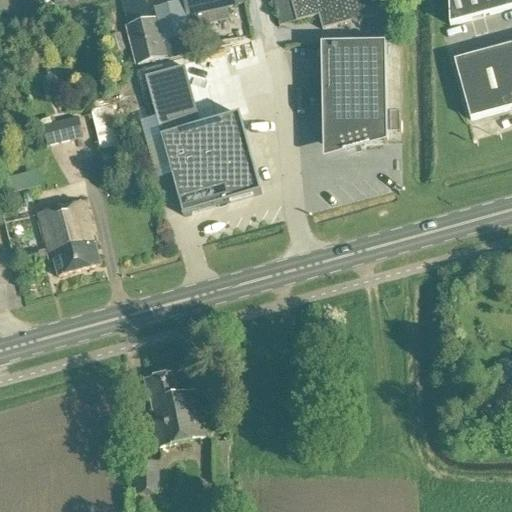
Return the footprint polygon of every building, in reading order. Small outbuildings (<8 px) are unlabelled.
[(0,0),(0,17),(10,17),(8,0),(0,0)] [(54,0),(57,9),(92,0),(54,0)] [(135,69),(137,68),(166,61),(166,60),(156,20),(149,21),(143,0),(137,0),(120,4),(135,69)] [(227,9),(249,5),(247,0),(182,0),(187,19),(189,32),(230,24),(227,9)] [(374,3),(376,0),(289,0),(297,25),(319,19),(323,33),(352,25),(359,29),(364,22),(378,17),(374,3)] [(511,0),(448,0),(450,27),(511,10),(511,0)] [(120,36),(109,39),(113,56),(124,53),(120,36)] [(322,48),(324,148),(388,147),(386,47),(322,48)] [(511,48),(455,64),(471,123),(511,111),(511,48)] [(195,100),(253,92),(248,50),(190,57),(195,100)] [(47,71),(55,100),(66,97),(59,68),(47,71)] [(126,163),(108,101),(93,105),(95,113),(90,114),(102,155),(98,156),(102,170),(126,163)] [(240,118),(161,140),(183,219),(262,197),(240,118)] [(48,149),(83,140),(78,120),(51,126),(50,121),(41,123),(48,149)] [(136,199),(139,184),(126,182),(124,197),(136,199)] [(55,284),(99,271),(93,250),(96,249),(84,209),(35,223),(47,267),(51,267),(55,284)] [(37,254),(26,257),(29,265),(39,262),(37,254)] [(172,375),(144,382),(158,451),(205,441),(194,394),(178,398),(172,375)] [(511,413),(511,388),(493,392),(497,416),(511,413)] [(227,447),(215,448),(216,484),(229,483),(227,447)] [(160,497),(159,465),(133,466),(135,498),(160,497)]
